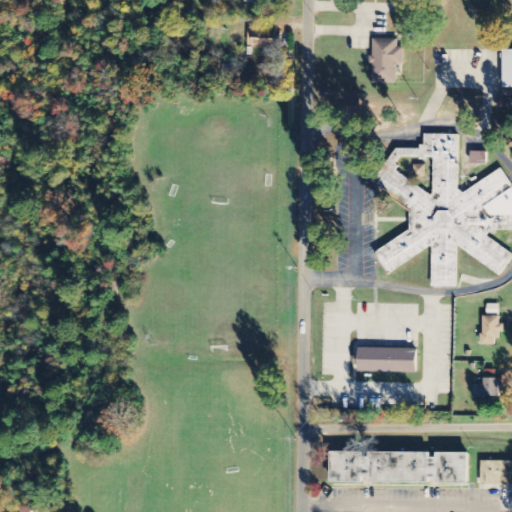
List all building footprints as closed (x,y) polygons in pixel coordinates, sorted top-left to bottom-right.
[(276,33),(248,32),(247,48),(276,48),(276,33)] [(403,48),(398,48),(398,40),(374,40),(373,84),(402,85),(403,48)] [(511,98),(497,98),(497,109),(511,108),(511,98)] [(460,135),(425,135),(425,143),(420,150),(404,150),(397,154),(376,187),(411,210),(411,232),(380,250),(377,256),(382,260),(382,263),(389,275),(433,248),(433,288),(458,288),(458,248),(502,277),(511,260),(511,253),(486,237),(494,232),(511,231),(511,184),(503,170),(464,193),(460,190),(460,135)] [(472,164),(487,164),(487,153),(472,152),(472,164)] [(484,317),(483,346),(498,346),(499,333),(503,334),(503,318),(484,317)] [(417,374),(418,350),(358,348),(357,372),(417,374)] [(501,398),(500,380),(484,380),(484,385),(475,386),(475,398),(501,398)] [(472,482),(473,451),(335,451),(334,481),(472,482)] [(511,460),(483,460),(483,483),(511,483),(511,460)]
